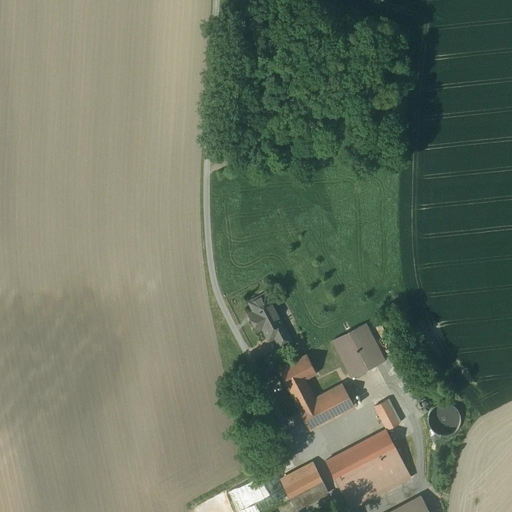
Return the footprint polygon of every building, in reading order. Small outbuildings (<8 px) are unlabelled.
[(267,299),(244,310),(249,322),(242,325),(249,340),(256,337),(263,351),(271,348),(275,356),(290,349),(267,299)] [(338,344),(319,354),(333,382),(352,372),(338,344)] [(313,426),(312,424),(339,410),(327,387),(301,400),(284,364),(264,373),(293,435),(313,426)] [(384,430),(398,423),(386,398),(372,405),(384,430)] [(370,411),(359,416),(366,431),(377,426),(370,411)] [(442,414),(435,415),(431,418),(428,423),(427,430),(428,435),(431,439),(437,443),(445,443),(453,439),(456,434),(457,427),(455,421),(451,416),(442,414)] [(338,511),(398,482),(373,433),(311,464),(336,511),(338,511)] [(279,463),(290,457),(283,443),(272,449),(279,463)] [(307,491),(294,463),(263,478),(276,505),(307,491)] [(427,511),(420,495),(384,511),(427,511)]
